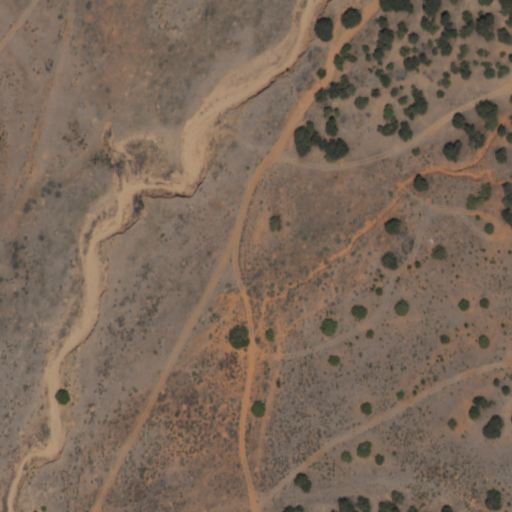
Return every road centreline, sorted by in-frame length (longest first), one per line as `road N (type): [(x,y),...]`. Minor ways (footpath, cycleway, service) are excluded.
road 1 (track): [(253,511),(239,441),(246,312),(232,242),(249,178),(315,88),(351,0)]
road 2 (track): [(0,232),(30,174),(60,0)]
